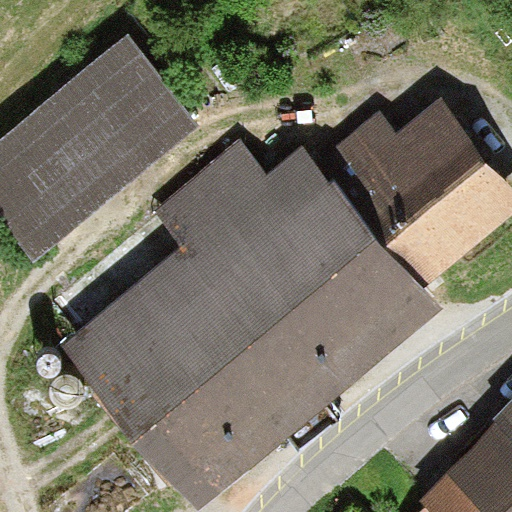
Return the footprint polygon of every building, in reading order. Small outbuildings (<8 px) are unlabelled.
[(121,32),(0,133),(0,220),(27,252),(191,115),(121,32)] [(386,97),(324,151),(428,272),(511,200),(511,162),(444,84),(404,118),(386,97)] [(189,228),(70,329),(207,488),(441,289),(428,272),(324,151),(304,130),(272,157),(243,123),(160,194),(189,228)] [(511,385),(493,405),(511,422),(511,385)] [(511,511),(511,422),(493,405),(423,478),(431,487),(406,511),(511,511)]
